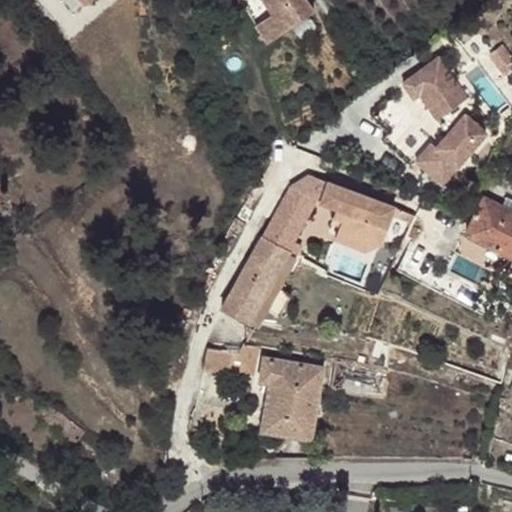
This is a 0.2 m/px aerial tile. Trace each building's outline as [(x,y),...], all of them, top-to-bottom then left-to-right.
[(257,0),(233,0),(252,27),(268,16),(257,0)] [(257,0),(268,16),(252,27),(264,45),(310,15),(300,0),(257,0)] [(444,53),(410,76),(442,121),(476,97),(444,53)] [(445,143),(440,138),(422,156),(451,185),(502,134),(478,110),(445,143)] [(260,234),(288,250),(290,247),(289,246),(313,202),(337,212),(333,222),(336,223),(329,242),(360,254),(376,248),(381,236),(388,218),(405,228),(411,217),(398,211),(391,209),(308,177),(300,191),(289,185),(260,234)] [(464,233),(511,259),(511,256),(511,215),(482,199),(464,233)] [(260,332),(299,264),(288,258),(291,252),(288,250),(260,234),(222,301),(218,308),(260,332)] [(393,271),(493,324),(502,306),(402,254),(393,271)] [(511,256),(511,259),(497,285),(511,293),(511,256)] [(232,348),(229,370),(254,373),(259,344),(242,342),(238,349),(232,348)] [(202,366),(229,370),(232,348),(207,345),(202,366)] [(293,416),(314,420),(325,362),(265,350),(261,369),(271,371),(269,381),(263,410),(293,416)] [(334,358),(330,386),(383,392),(386,367),(334,358)] [(259,379),(269,381),(271,371),(261,369),(259,379)] [(511,376),(510,376),(502,394),(511,398),(511,376)] [(49,405),(41,399),(30,412),(72,442),(82,430),(49,405)] [(290,430),(293,416),(263,410),(261,424),(290,430)] [(290,430),(311,435),(314,420),(293,416),(290,430)]
